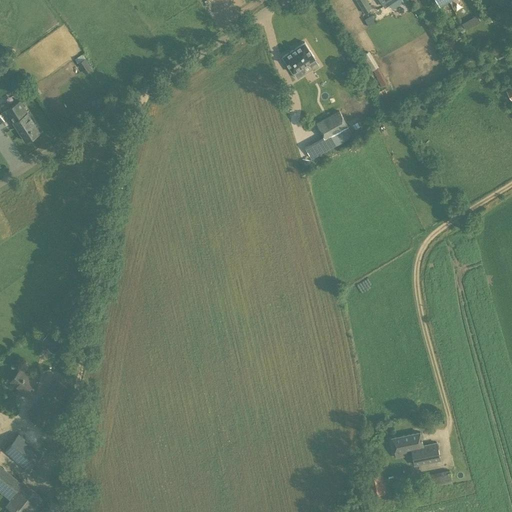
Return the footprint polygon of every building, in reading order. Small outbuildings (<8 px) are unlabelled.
[(356,0),(364,13),(371,9),(365,0),(356,0)] [(372,14),(364,19),(369,27),(377,22),(372,14)] [(304,42),(282,56),(293,72),(297,78),(305,73),(301,67),(308,63),(313,70),(318,66),(314,59),(315,58),(304,42)] [(85,74),(92,69),(85,59),(78,63),(85,74)] [(25,141),(39,132),(19,102),(6,111),(25,141)] [(332,138),(349,128),(339,110),(322,119),(332,138)] [(48,332),(43,339),(50,345),(56,337),(48,332)] [(28,398),(36,388),(31,383),(34,380),(19,368),(9,380),(21,391),(20,392),(28,398)] [(40,426),(54,408),(60,401),(57,399),(66,388),(57,380),(28,416),(40,426)] [(423,446),(420,432),(392,438),(394,452),(395,452),(396,458),(407,455),(406,449),(411,448),(415,465),(440,460),(437,443),(423,446)] [(28,470),(42,453),(18,433),(5,451),(28,470)] [(0,490),(10,498),(22,482),(0,464),(0,490)] [(434,487),(452,483),(449,470),(431,473),(434,487)] [(9,499),(25,511),(31,511),(42,498),(22,482),(10,498),(9,499)] [(382,486),(368,488),(370,495),(384,492),(382,486)]
